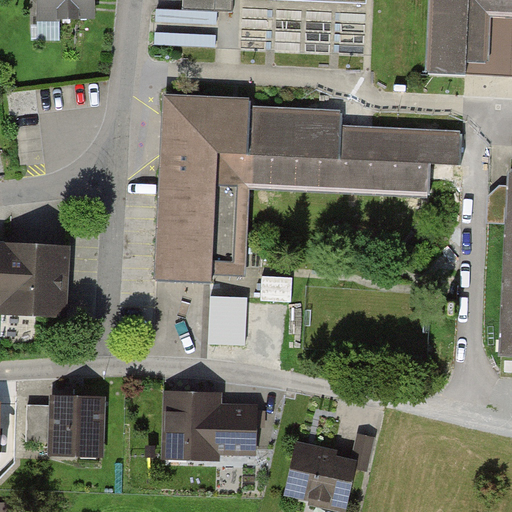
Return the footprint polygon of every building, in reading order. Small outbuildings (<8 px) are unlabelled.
[(104,21),(104,0),(37,0),(38,21),(104,21)] [(252,0),(372,5),(372,0),(186,0),(186,11),(159,10),(157,46),(241,50),(243,0),(252,0)] [(511,0),(432,0),(429,75),(466,77),(467,64),(486,65),(488,15),(511,16),(511,0)] [(257,104),(169,100),(159,281),(228,285),(228,278),(249,279),(254,188),(433,198),(435,161),(466,163),(468,135),(346,128),(347,115),(257,110),(257,104)] [(511,352),(511,186),(505,187),(489,199),(488,224),(511,225),(504,352),(511,352)] [(66,251),(0,247),(0,300),(33,302),(32,313),(63,314),(66,251)] [(229,393),(171,393),(170,456),(228,457),(228,452),(263,452),(264,408),(229,407),(229,393)] [(112,396),(57,396),(57,406),(31,406),(31,444),(57,444),(57,453),(112,453),(112,396)] [(0,450),(8,451),(12,411),(0,410),(0,450)] [(371,462),(307,444),(293,491),(358,509),(371,462)]
